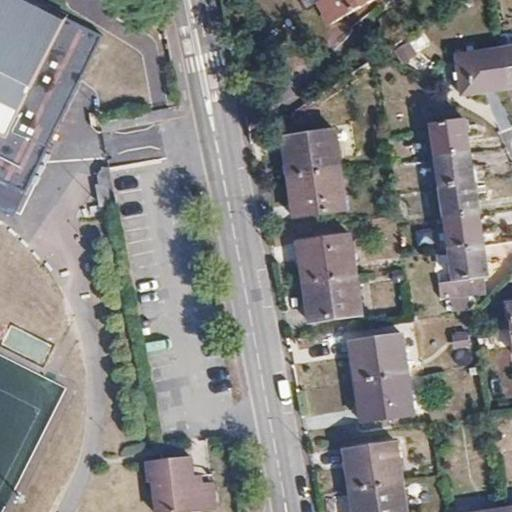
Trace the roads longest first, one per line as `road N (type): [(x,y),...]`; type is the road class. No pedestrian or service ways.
road 1 (residential): [(186,0),(284,511)]
road 2 (track): [(98,151),(56,215),(94,357),(93,425),(67,511)]
